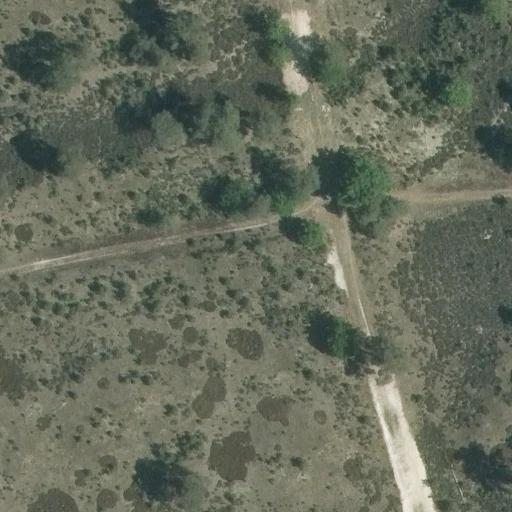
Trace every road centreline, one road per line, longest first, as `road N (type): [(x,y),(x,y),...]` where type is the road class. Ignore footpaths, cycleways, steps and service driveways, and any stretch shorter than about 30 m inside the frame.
road 1 (track): [(0,275),(332,211)]
road 2 (track): [(420,511),(332,211)]
road 3 (track): [(332,211),(511,187)]
